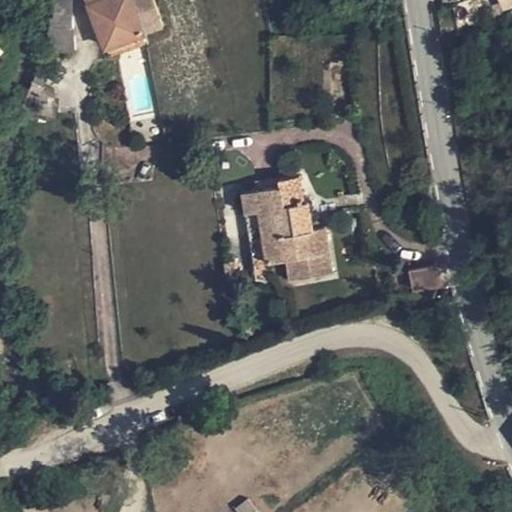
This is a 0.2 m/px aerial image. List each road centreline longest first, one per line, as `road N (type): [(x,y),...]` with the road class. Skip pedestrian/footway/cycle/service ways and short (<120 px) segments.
road 1 (residential): [(511,445),(476,439),(401,343),(358,334),(178,392),(114,426),(0,465)]
road 2 (tertiary): [(511,444),(461,264),(418,0)]
